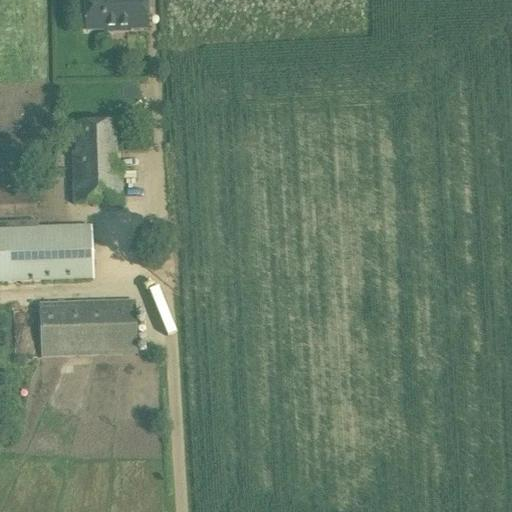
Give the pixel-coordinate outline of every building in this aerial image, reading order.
[(84,0),(86,31),(148,29),(146,0),(84,0)] [(117,150),(116,123),(77,125),(77,152),(73,152),(75,205),(122,203),(121,150),(117,150)] [(0,282),(90,280),(90,278),(88,229),(88,227),(38,228),(0,229),(0,282)] [(134,302),(38,305),(39,357),(135,355),(134,302)] [(0,380),(26,382),(27,372),(0,369),(0,380)]
